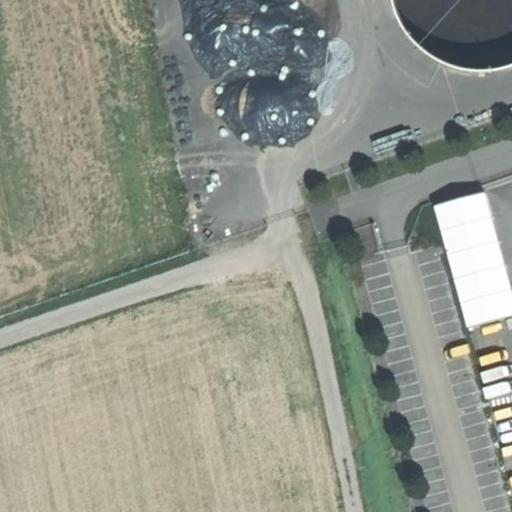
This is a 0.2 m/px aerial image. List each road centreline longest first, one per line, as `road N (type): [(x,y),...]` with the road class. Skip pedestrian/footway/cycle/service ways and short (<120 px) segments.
road 1 (track): [(341,216),(0,332)]
road 2 (track): [(352,511),(298,231)]
